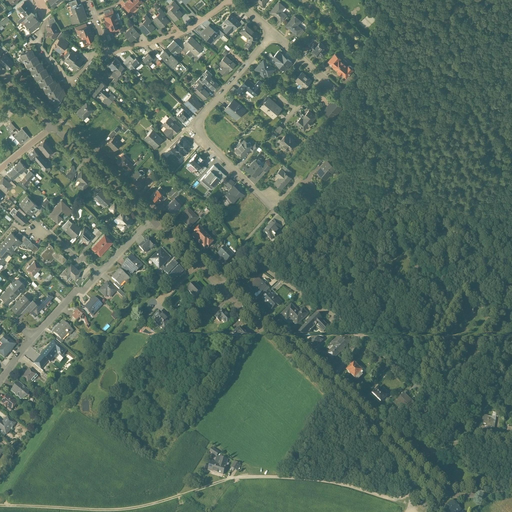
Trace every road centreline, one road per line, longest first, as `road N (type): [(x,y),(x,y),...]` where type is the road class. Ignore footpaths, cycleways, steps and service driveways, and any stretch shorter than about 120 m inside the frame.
road 1 (track): [(159,511),(244,488),(342,496),(391,511)]
road 2 (residential): [(511,277),(465,228),(439,236),(365,347)]
road 3 (residential): [(273,33),(203,112),(198,130),(271,198)]
road 4 (residential): [(218,286),(269,271),(365,347)]
road 5 (residential): [(218,286),(329,398)]
road 6 (residential): [(365,347),(465,460)]
road 7 (residential): [(52,119),(151,219)]
road 8 (residential): [(226,0),(189,25),(103,53)]
